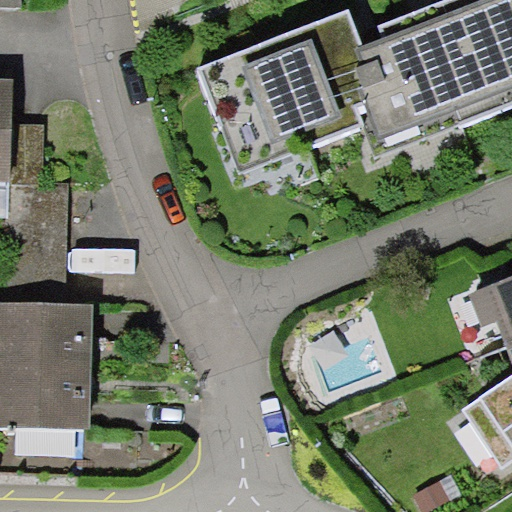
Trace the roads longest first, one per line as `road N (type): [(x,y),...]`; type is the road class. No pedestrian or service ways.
road 1 (residential): [(199,300),(511,178)]
road 2 (residential): [(199,300),(134,160),(109,52)]
road 3 (residential): [(268,511),(262,434),(199,300)]
road 4 (residential): [(153,511),(0,507)]
